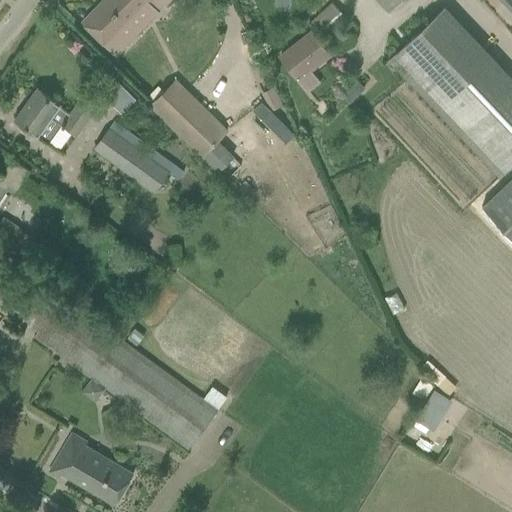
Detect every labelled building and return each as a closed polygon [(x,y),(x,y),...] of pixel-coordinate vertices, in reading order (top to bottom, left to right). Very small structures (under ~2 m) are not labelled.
[(159,12),(170,0),(103,0),(83,21),(108,46),(149,3),(159,12)] [(380,0),(389,9),(397,0),(380,0)] [(511,0),(503,0),(511,9),(511,0)] [(346,19),(331,3),(310,22),(326,38),(346,19)] [(500,177),(511,165),(511,79),(444,8),(390,60),(500,177)] [(311,30),(277,55),(298,82),(311,71),(331,56),(311,30)] [(164,92),(150,106),(201,156),(217,172),(232,158),(215,142),(226,131),(175,80),(164,92)] [(282,106),(273,87),(261,92),(270,111),(282,106)] [(60,105),(38,88),(15,119),(49,143),(62,126),(76,137),(94,112),(79,102),(71,113),(60,105)] [(108,129),(94,148),(154,191),(168,172),(178,179),(183,171),(114,121),(108,129)] [(15,195),(30,172),(13,160),(4,174),(0,171),(0,203),(9,190),(15,195)] [(511,177),(481,207),(511,240),(511,177)] [(0,234),(11,242),(20,228),(3,217),(0,222),(0,234)] [(38,243),(21,230),(8,247),(26,260),(38,243)] [(0,251),(0,310),(26,330),(28,326),(37,332),(33,337),(67,361),(91,379),(105,389),(189,451),(217,411),(161,370),(119,339),(0,251)] [(419,420),(439,429),(454,398),(435,389),(419,420)] [(72,434),(59,455),(49,472),(59,478),(62,474),(115,505),(133,474),(85,446),(87,443),(72,434)]
